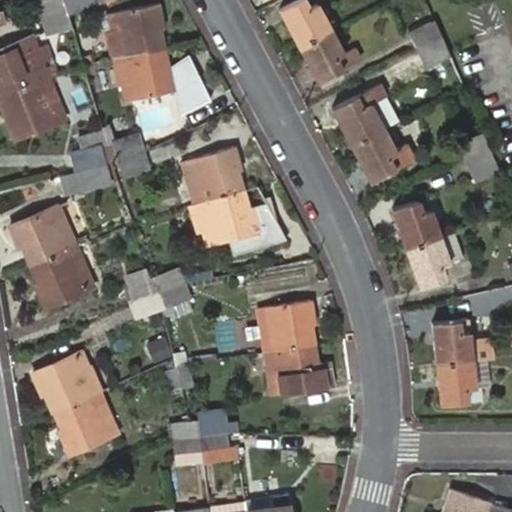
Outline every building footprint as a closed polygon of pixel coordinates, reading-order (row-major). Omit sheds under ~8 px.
[(61,0),(35,0),(44,28),(68,20),(66,14),(61,0)] [(91,6),(89,0),(61,0),(66,14),(91,6)] [(100,0),(89,0),(91,6),(100,31),(105,30),(108,31),(105,17),(100,0)] [(298,47),(330,30),(316,4),(308,7),(304,0),(298,0),(279,11),(298,47)] [(111,59),(161,48),(156,28),(163,28),(158,6),(105,17),(108,31),(105,30),(111,59)] [(405,35),(413,50),(439,36),(432,21),(405,35)] [(343,55),(330,30),(298,47),(317,82),(358,61),(352,51),(343,55)] [(0,88),(3,95),(48,76),(58,72),(45,42),(36,46),(32,36),(0,48),(0,88)] [(449,59),(446,52),(439,36),(413,50),(421,65),(424,72),(449,59)] [(210,99),(196,72),(169,63),(165,65),(161,48),(111,59),(116,85),(119,84),(122,101),(169,92),(179,113),(210,99)] [(196,72),(186,54),(169,63),(196,72)] [(48,76),(3,95),(10,112),(6,114),(15,137),(65,116),(48,76)] [(381,85),(373,88),(391,124),(399,120),(381,85)] [(352,145),(383,129),(391,124),(373,88),(332,109),(352,145)] [(144,152),(139,134),(114,141),(110,127),(102,130),(107,146),(112,161),(118,160),(144,152)] [(398,156),(383,129),(352,145),(372,182),(414,160),(408,150),(398,156)] [(456,145),(462,160),(488,149),(481,135),(456,145)] [(71,153),(76,171),(106,163),(112,161),(107,146),(102,147),(101,146),(71,153)] [(195,205),(243,190),(237,172),(241,170),(234,147),(183,163),(195,205)] [(499,175),(488,149),(462,160),(475,185),(499,175)] [(144,152),(118,160),(123,179),(149,171),(144,152)] [(106,163),(76,171),(82,190),(111,181),(106,163)] [(76,171),(59,176),(65,195),(82,190),(76,171)] [(249,209),(243,190),(195,205),(190,206),(197,231),(203,231),(208,245),(233,238),(237,253),(289,240),(268,202),(249,209)] [(421,213),(429,210),(425,200),(417,202),(421,213)] [(403,248),(437,236),(429,210),(421,213),(417,202),(391,211),(403,248)] [(23,249),(30,266),(76,247),(59,207),(10,227),(19,251),(23,249)] [(448,267),(437,236),(403,248),(417,287),(443,278),(441,270),(448,267)] [(76,247),(30,266),(38,283),(34,285),(44,308),(94,287),(76,247)] [(151,294),(146,279),(140,266),(118,275),(122,289),(128,304),(151,294)] [(170,269),(146,279),(151,294),(177,283),(170,269)] [(177,283),(151,294),(159,311),(181,301),(184,300),(177,283)] [(151,294),(128,304),(135,320),(159,311),(151,294)] [(159,311),(162,321),(185,313),(181,301),(159,311)] [(264,353),(274,351),(313,345),(309,328),(314,327),(310,302),(257,310),(264,353)] [(479,320),(457,322),(458,333),(480,330),(479,320)] [(431,324),(435,365),(471,361),(483,359),(480,330),(458,333),(457,322),(431,324)] [(146,341),(150,356),(168,352),(164,336),(146,341)] [(330,388),(326,364),(316,366),(316,365),(313,345),(274,351),(279,379),(269,380),(272,397),(324,389),(330,388)] [(46,394),(53,410),(90,394),(90,396),(98,393),(104,391),(93,363),(88,367),(81,351),(33,373),(42,396),(46,394)] [(274,351),(264,353),(269,380),(279,379),(274,351)] [(185,357),(172,359),(174,367),(186,366),(185,357)] [(174,367),(172,359),(165,362),(167,370),(175,369),(174,367)] [(483,359),(471,361),(474,390),(479,389),(488,388),(486,359),(483,359)] [(471,361),(435,365),(439,406),(481,401),(479,389),(474,390),(471,361)] [(186,366),(174,367),(175,369),(180,389),(192,387),(188,366),(186,366)] [(180,389),(175,369),(167,370),(164,372),(169,392),(180,389)] [(183,401),(180,389),(169,392),(171,404),(183,401)] [(90,394),(53,410),(61,429),(57,430),(66,453),(115,432),(98,393),(90,396),(90,394)] [(198,423),(200,438),(225,435),(222,412),(197,415),(198,423)] [(172,425),(174,441),(200,438),(198,423),(172,425)] [(225,435),(200,438),(202,454),(227,451),(225,435)] [(200,438),(174,441),(176,457),(202,454),(200,438)] [(227,451),(202,454),(203,465),(229,462),(227,451)] [(492,502),(450,488),(442,511),(511,511),(511,510),(491,503),(492,502)] [(247,501),(248,511),(292,511),(290,495),(247,501)] [(248,511),(247,501),(209,506),(209,511),(248,511)]
